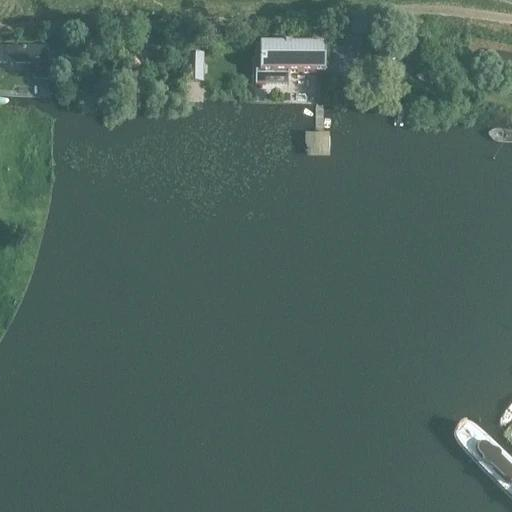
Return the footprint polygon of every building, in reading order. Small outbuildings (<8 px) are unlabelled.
[(162,65),(161,40),(120,41),(122,86),(147,85),(146,66),(162,65)] [(411,80),(414,66),(389,62),(392,45),(376,42),(371,71),(387,74),(387,75),(411,80)] [(97,65),(97,43),(82,44),(82,65),(97,65)] [(316,74),(316,46),(259,46),(259,74),(316,74)] [(49,64),(49,48),(0,47),(0,55),(5,55),(5,64),(49,64)] [(511,77),(511,54),(488,51),(485,73),(511,77)] [(407,97),(411,81),(388,76),(384,92),(407,97)]
